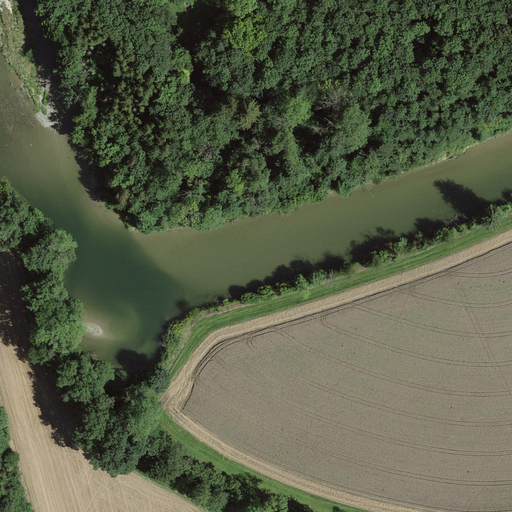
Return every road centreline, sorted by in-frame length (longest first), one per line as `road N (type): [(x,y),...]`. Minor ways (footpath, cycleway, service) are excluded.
road 1 (track): [(0,228),(57,385),(90,431),(220,511)]
road 2 (track): [(189,331),(511,220)]
